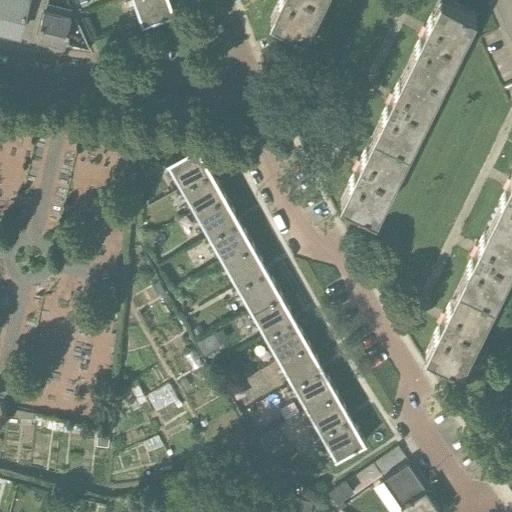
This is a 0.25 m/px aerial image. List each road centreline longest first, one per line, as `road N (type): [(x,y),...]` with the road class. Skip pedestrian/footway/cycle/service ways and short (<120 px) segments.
road 1 (residential): [(468,499),(407,409),(415,379),(338,251),(306,242),(275,180),(248,78)]
road 2 (residential): [(248,78),(131,86),(0,71)]
